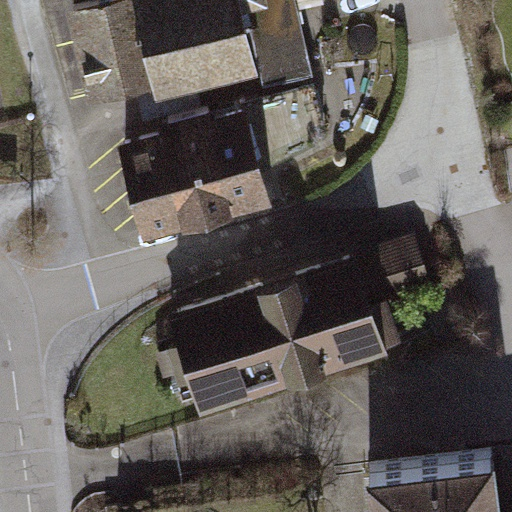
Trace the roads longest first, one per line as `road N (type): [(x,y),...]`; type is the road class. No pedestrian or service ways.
road 1 (residential): [(3,315),(466,173),(427,0)]
road 2 (unclassified): [(34,511),(3,315)]
